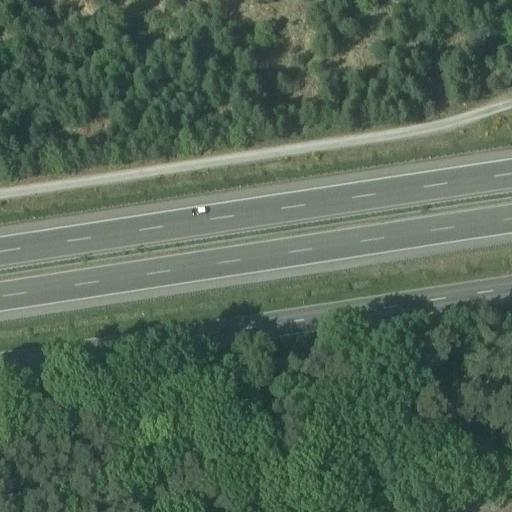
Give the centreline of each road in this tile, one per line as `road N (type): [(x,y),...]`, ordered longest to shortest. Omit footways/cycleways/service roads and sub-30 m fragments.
road 1 (track): [(511,105),(442,129),(0,195)]
road 2 (motorway): [(0,299),(511,221)]
road 3 (motorway): [(511,177),(0,254)]
road 4 (tertiary): [(0,368),(511,292)]
